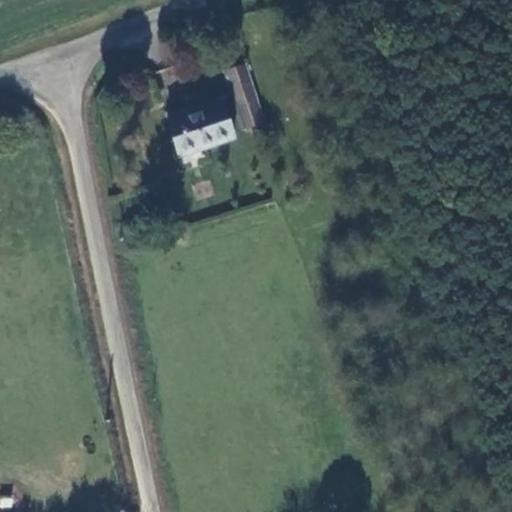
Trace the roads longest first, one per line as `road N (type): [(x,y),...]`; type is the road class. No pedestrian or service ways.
road 1 (unclassified): [(151,511),(54,64)]
road 2 (unclassified): [(231,0),(54,64)]
